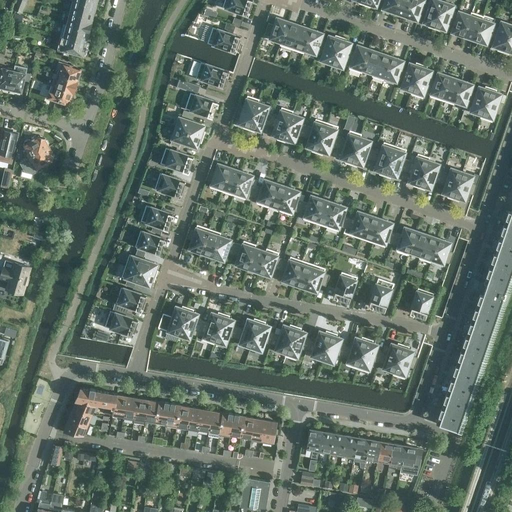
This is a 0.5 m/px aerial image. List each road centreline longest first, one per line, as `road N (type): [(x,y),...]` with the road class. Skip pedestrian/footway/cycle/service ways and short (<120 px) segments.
road 1 (residential): [(164,282),(445,333)]
road 2 (residential): [(218,137),(479,229)]
road 3 (residential): [(511,74),(285,0)]
road 4 (residential): [(135,375),(298,403)]
road 5 (residential): [(164,282),(218,137)]
road 6 (residential): [(63,382),(20,511)]
road 7 (residential): [(83,126),(120,0)]
